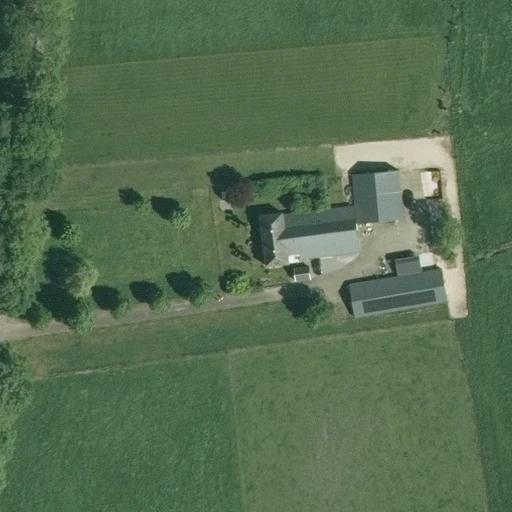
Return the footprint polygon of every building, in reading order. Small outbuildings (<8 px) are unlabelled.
[(353,175),(358,224),(403,219),(398,170),(353,175)] [(260,215),(266,266),(289,263),(289,262),(301,261),(301,259),(360,251),(355,207),(283,215),(283,213),(260,215)] [(384,275),(442,265),(439,245),(381,255),(384,275)] [(293,269),(296,283),(311,280),(309,266),(293,269)] [(350,284),(354,317),(448,302),(442,269),(350,284)]
